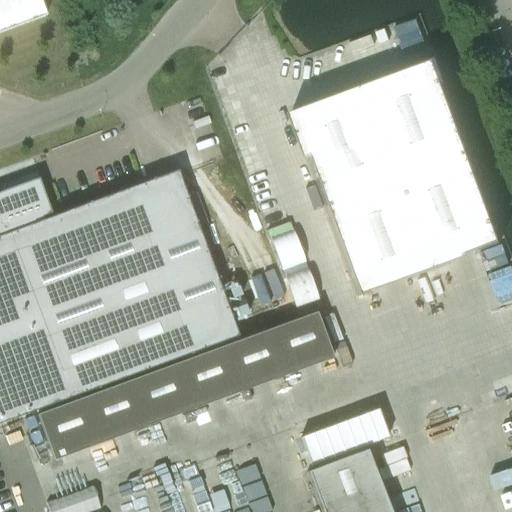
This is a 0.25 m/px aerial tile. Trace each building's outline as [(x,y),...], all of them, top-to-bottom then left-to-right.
[(0,0),(0,32),(45,16),(38,0),(0,0)] [(421,41),(399,50),(404,62),(426,53),(421,41)] [(434,63),(290,115),(357,296),(500,244),(434,63)] [(193,215),(177,171),(177,170),(43,220),(42,216),(47,214),(35,183),(20,190),(9,195),(0,199),(0,423),(237,337),(197,225),(193,215)] [(203,211),(193,215),(197,225),(207,222),(203,211)] [(332,359),(315,313),(36,415),(53,461),(332,359)] [(387,511),(365,451),(306,473),(320,511),(387,511)]
